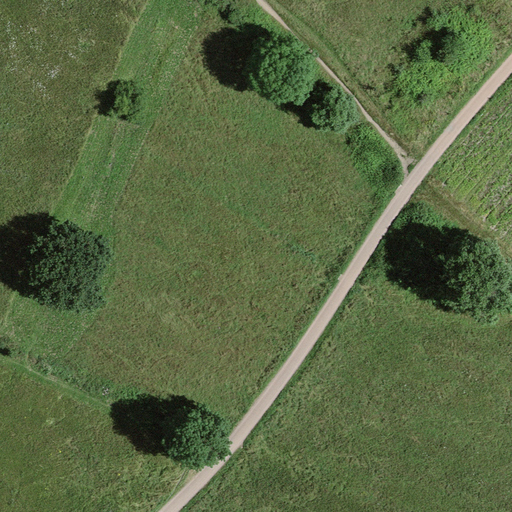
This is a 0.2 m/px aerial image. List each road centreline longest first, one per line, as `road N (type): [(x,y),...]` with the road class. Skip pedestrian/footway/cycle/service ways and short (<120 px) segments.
road 1 (track): [(162,511),(224,458),(416,172),(511,64)]
road 2 (track): [(268,0),(416,172)]
